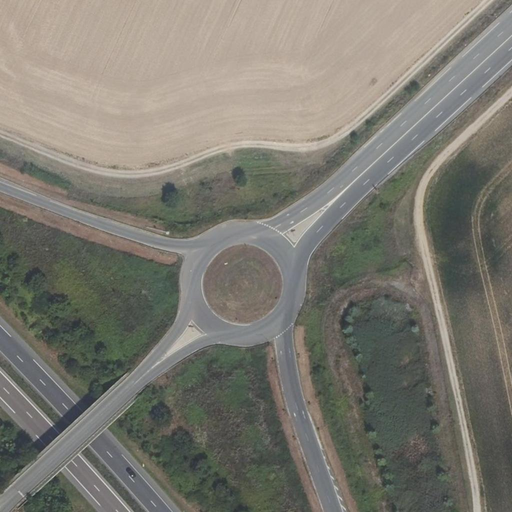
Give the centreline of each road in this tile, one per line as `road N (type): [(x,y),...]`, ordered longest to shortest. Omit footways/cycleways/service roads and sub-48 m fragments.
road 1 (track): [(489,0),(330,144),(239,143),(171,175),(117,181),(0,135)]
road 2 (track): [(511,78),(388,187),(348,244),(370,270),(405,511)]
road 3 (trunk): [(158,511),(0,340)]
road 4 (tertiary): [(511,40),(342,191)]
road 5 (trunk): [(206,244),(173,246),(0,185)]
road 6 (trunk): [(333,511),(289,375),(284,315)]
road 7 (trunk): [(0,386),(115,511)]
road 8 (tertiary): [(25,485),(126,391)]
